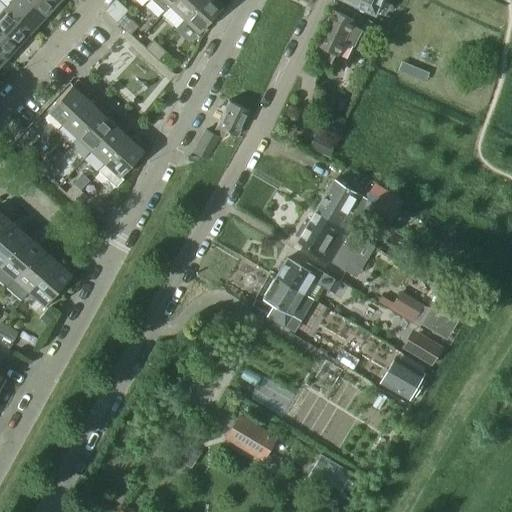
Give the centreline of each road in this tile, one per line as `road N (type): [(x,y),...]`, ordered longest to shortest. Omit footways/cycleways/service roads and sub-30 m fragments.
road 1 (residential): [(46,511),(217,208),(319,0)]
road 2 (residential): [(108,260),(250,0)]
road 3 (residential): [(0,459),(108,260)]
road 4 (residential): [(0,110),(102,0)]
road 5 (residential): [(108,260),(0,188)]
